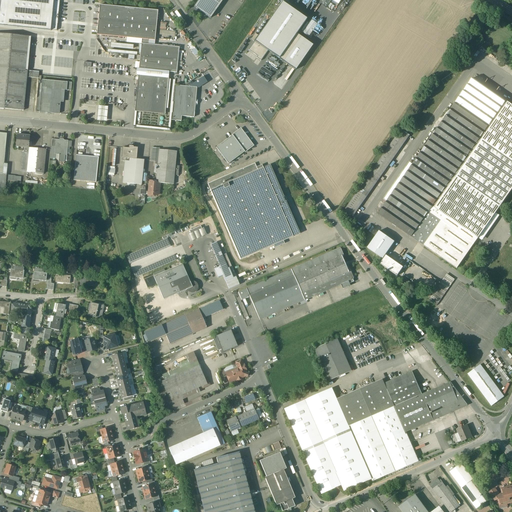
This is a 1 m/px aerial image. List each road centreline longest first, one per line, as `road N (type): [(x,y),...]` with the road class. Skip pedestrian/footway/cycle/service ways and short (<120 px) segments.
road 1 (tertiary): [(0,120),(177,136),(246,103),(495,431)]
road 2 (unclassified): [(261,378),(323,507),(495,431)]
